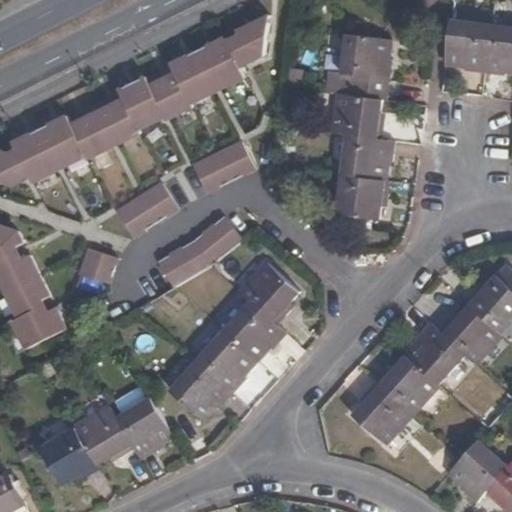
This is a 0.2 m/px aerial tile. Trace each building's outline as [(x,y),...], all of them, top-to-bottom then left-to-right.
[(267,17),(260,20),(267,21),(273,22),(273,18),(274,13),(267,17)] [(455,18),(450,58),(471,61),(471,66),(487,69),(492,24),(455,18)] [(267,21),(260,20),(240,30),(242,34),(230,40),(228,35),(174,63),(179,72),(175,74),(155,84),(150,87),(145,77),(119,90),(123,98),(116,102),(74,123),(69,126),(64,116),(11,142),(15,149),(8,152),(0,149),(0,181),(12,185),(31,176),(34,182),(57,171),(53,163),(66,157),(70,165),(90,155),(92,159),(113,149),(109,142),(121,136),(124,143),(144,133),(142,129),(163,119),(161,115),(166,113),(170,121),(199,108),(196,102),(216,93),(213,87),(228,80),(230,86),(251,77),(245,66),(270,54),(273,22),(267,21)] [(511,27),(492,24),(487,69),(510,72),(510,67),(511,67),(511,27)] [(383,98),(388,99),(393,60),(388,59),(390,40),(350,36),(345,75),(356,76),(354,95),(383,98)] [(155,84),(175,74),(173,68),(152,78),(155,84)] [(216,93),(230,86),(228,80),(213,87),(216,93)] [(354,95),(342,94),(337,134),(349,135),(384,139),(386,118),(381,118),(383,98),(354,95)] [(71,117),(74,123),(116,102),(113,96),(71,117)] [(349,135),(345,174),(387,179),(390,160),(395,161),(398,141),(384,139),(349,135)] [(113,149),(124,143),(121,136),(109,142),(113,149)] [(209,188),(256,163),(243,137),(194,161),(209,188)] [(57,171),(70,165),(66,157),(53,163),(57,171)] [(387,179),(345,174),(341,214),(381,219),(384,200),(389,200),(392,180),(387,179)] [(141,227),(178,205),(162,178),(125,200),(141,227)] [(213,267),(242,237),(220,216),(194,243),(156,264),(173,291),(177,288),(213,267)] [(0,283),(18,319),(11,322),(26,351),(67,331),(56,308),(53,309),(46,313),(40,302),(47,298),(50,297),(30,255),(26,257),(20,260),(13,247),(20,244),(24,242),(18,232),(0,225),(0,283)] [(20,260),(26,257),(20,244),(13,247),(20,260)] [(81,276),(109,286),(118,259),(90,249),(81,276)] [(271,265),(245,295),(254,303),(279,325),(291,311),(288,308),(302,292),(271,265)] [(483,288),(471,302),(474,305),(504,332),(511,322),(511,275),(505,283),(499,278),(487,291),(483,288)] [(46,313),(53,309),(47,298),(40,302),(46,313)] [(254,303),(226,333),(256,361),(270,344),(275,348),(288,333),(279,325),(254,303)] [(504,332),(474,305),(460,321),(456,318),(443,333),(466,354),(477,363),(504,332)] [(443,333),(432,323),(420,338),(423,340),(410,355),(441,383),(466,354),(443,333)] [(256,361),(226,333),(200,362),(234,391),(246,379),(242,376),(256,361)] [(441,383),(410,355),(395,372),(391,369),(378,383),(414,413),(441,383)] [(234,391),(200,362),(175,390),(204,419),(218,404),(221,406),(234,391)] [(414,413),(378,383),(365,397),(369,400),(355,416),(387,443),(414,413)] [(175,434),(155,398),(122,417),(139,446),(145,456),(161,447),(159,444),(175,434)] [(122,417),(116,407),(80,427),(100,462),(119,452),(121,456),(139,446),(122,417)] [(100,462),(80,427),(45,447),(65,483),(83,473),(86,477),(103,467),(100,462)] [(463,488),(479,502),(487,493),(510,468),(480,441),(465,457),(453,471),(467,484),(463,488)] [(505,501),(511,506),(511,465),(510,468),(487,493),(501,506),(505,501)] [(0,511),(25,500),(11,472),(0,477),(0,511)]
